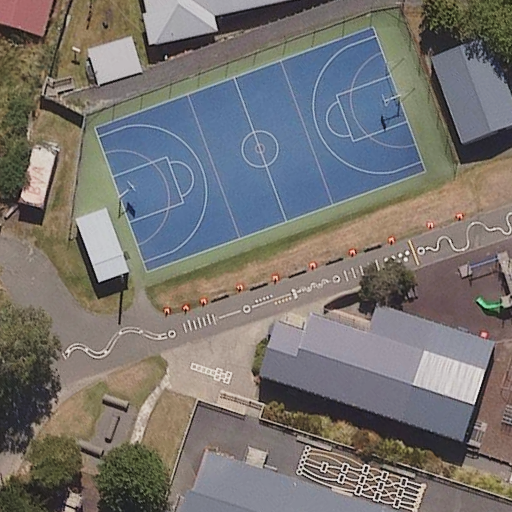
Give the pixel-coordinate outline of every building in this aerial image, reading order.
[(0,0),(0,27),(44,38),(53,0),(0,0)] [(148,0),(156,31),(289,0),(148,0)] [(511,99),(491,36),(431,58),(464,143),(511,126),(511,99)] [(141,71),(132,39),(89,51),(98,83),(141,71)] [(107,206),(74,218),(99,283),(130,273),(107,206)] [(433,322),(378,303),(368,331),(424,350),(433,322)] [(368,331),(310,312),(304,330),(287,384),(400,421),(424,350),(368,331)] [(304,330),(274,321),(258,375),(287,384),(304,330)] [(433,322),(424,350),(400,421),(462,442),(495,341),(433,322)] [(383,511),(385,506),(205,450),(183,511),(383,511)]
